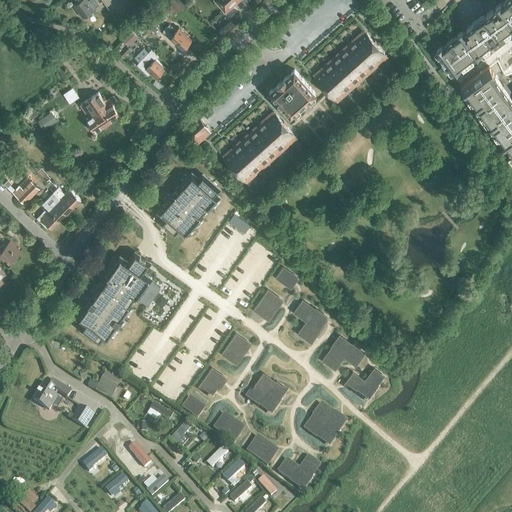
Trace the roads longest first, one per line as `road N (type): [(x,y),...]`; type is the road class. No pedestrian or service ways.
road 1 (residential): [(172,109),(91,41),(0,5)]
road 2 (tertiary): [(66,258),(172,109)]
road 3 (tertiary): [(172,109),(209,61),(277,0)]
road 4 (tertiary): [(0,366),(66,258)]
